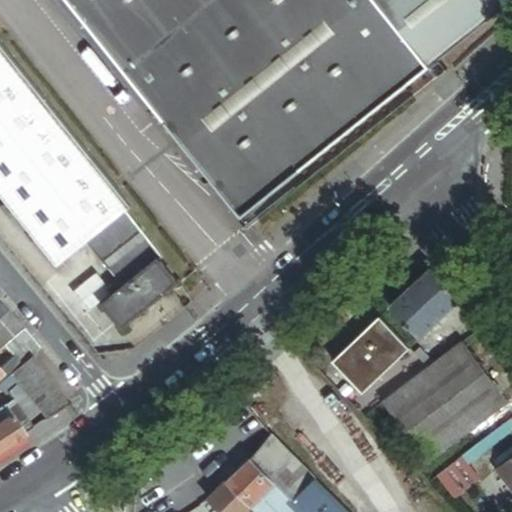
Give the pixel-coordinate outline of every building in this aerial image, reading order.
[(75,0),(246,213),(361,121),(371,113),(511,0),(75,0)] [(89,238),(127,207),(133,201),(0,39),(0,188),(61,262),(89,238)] [(371,113),(361,121),(371,135),(382,127),(371,113)] [(165,253),(127,207),(89,238),(126,283),(161,255),(161,256),(165,253)] [(126,283),(105,301),(125,325),(180,279),(161,256),(161,255),(126,283)] [(464,301),(434,269),(393,308),(423,340),(464,301)] [(25,327),(1,298),(0,298),(0,313),(18,334),(25,327)] [(18,334),(0,313),(0,331),(9,342),(18,334)] [(365,394),(411,350),(381,319),(335,362),(365,394)] [(42,347),(25,327),(18,334),(34,354),(42,347)] [(0,331),(0,349),(6,344),(9,342),(0,331)] [(34,354),(18,334),(9,342),(6,344),(10,348),(13,346),(25,361),(34,354)] [(378,409),(424,469),(511,401),(467,342),(438,364),(430,370),(378,409)] [(4,372),(8,376),(13,372),(25,361),(13,346),(10,348),(9,349),(14,355),(0,367),(4,372)] [(419,360),(430,370),(438,364),(427,352),(419,360)] [(73,400),(34,354),(25,361),(13,372),(21,381),(46,411),(51,416),(73,401),(73,400)] [(8,376),(0,383),(0,385),(7,394),(12,389),(21,381),(13,372),(8,376)] [(0,375),(0,383),(8,376),(4,372),(0,375)] [(35,419),(46,411),(21,381),(12,389),(17,397),(6,404),(12,412),(26,432),(38,424),(35,419)] [(6,404),(0,407),(0,420),(12,412),(6,404)] [(0,448),(26,432),(12,412),(0,420),(0,448)] [(511,421),(432,482),(453,504),(489,476),(479,463),(511,437),(511,421)] [(305,511),(349,511),(272,435),(254,460),(305,511)] [(305,511),(254,460),(230,482),(259,511),(305,511)] [(511,460),(499,470),(511,486),(511,460)] [(259,511),(230,482),(209,498),(222,511),(259,511)]
